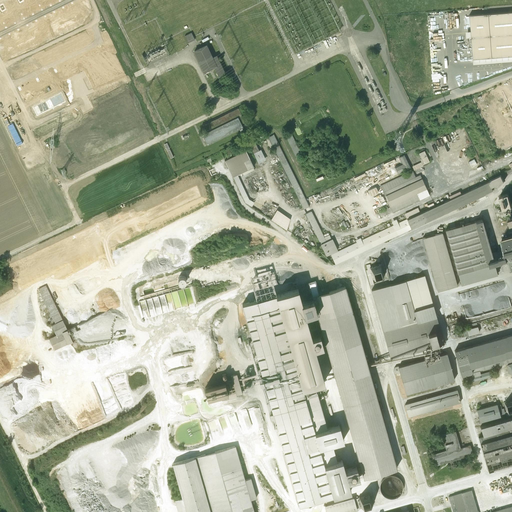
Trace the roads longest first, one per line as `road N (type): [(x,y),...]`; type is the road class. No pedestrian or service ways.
road 1 (track): [(61,185),(0,66)]
road 2 (track): [(92,0),(94,22),(0,66)]
